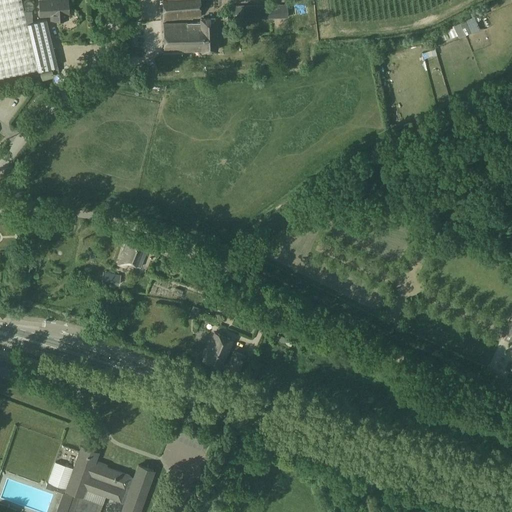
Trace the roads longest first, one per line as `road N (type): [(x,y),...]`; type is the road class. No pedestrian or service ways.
road 1 (unclassified): [(511,407),(135,225),(82,212),(0,211)]
road 2 (tertiary): [(511,481),(106,363)]
road 3 (unclassified): [(0,176),(105,45),(118,0)]
